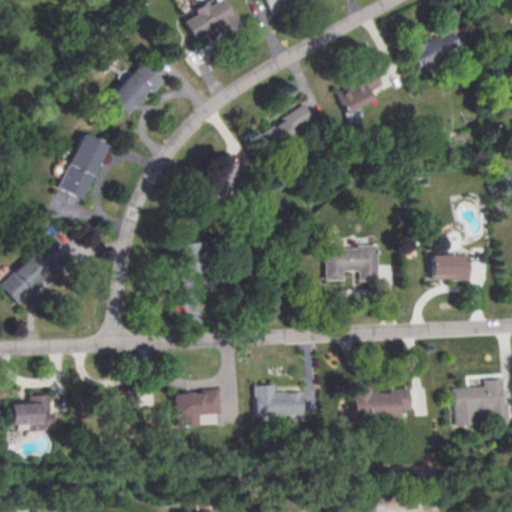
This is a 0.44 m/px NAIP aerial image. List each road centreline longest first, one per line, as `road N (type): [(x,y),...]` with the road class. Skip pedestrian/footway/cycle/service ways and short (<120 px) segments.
road 1 (residential): [(511,324),(0,346)]
road 2 (residential): [(389,0),(231,90),(173,143),(133,211),(110,341)]
